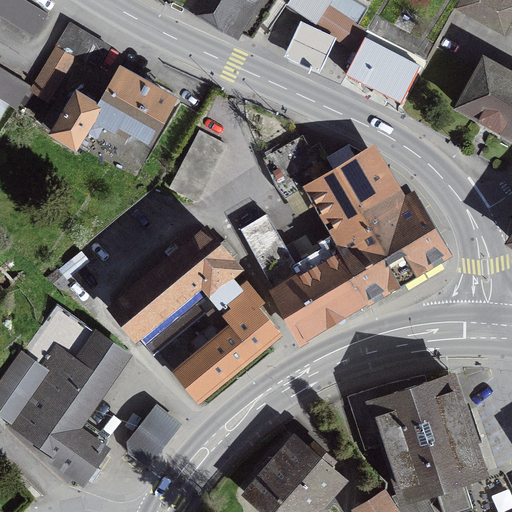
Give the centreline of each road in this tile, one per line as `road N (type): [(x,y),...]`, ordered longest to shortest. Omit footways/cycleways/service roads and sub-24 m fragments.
road 1 (secondary): [(104,0),(401,143),(429,164),(469,216)]
road 2 (primary): [(162,511),(230,433),(308,377),(401,344),(488,331)]
